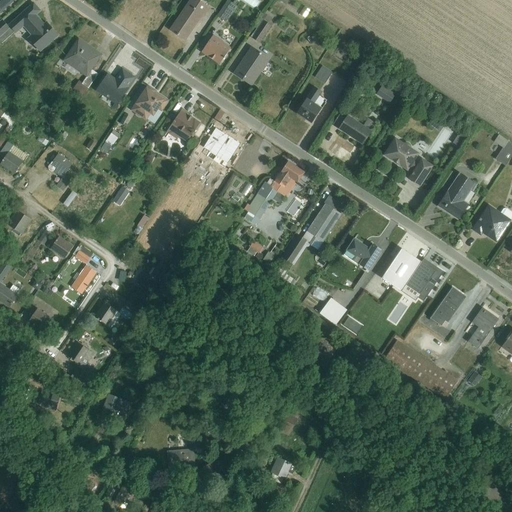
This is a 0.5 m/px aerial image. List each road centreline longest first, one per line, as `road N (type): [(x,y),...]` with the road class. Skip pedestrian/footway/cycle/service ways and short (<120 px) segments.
road 1 (residential): [(511,296),(68,0)]
road 2 (residential): [(0,319),(47,346),(60,343),(110,267),(107,257),(0,182)]
road 3 (residential): [(294,511),(330,419),(228,354)]
